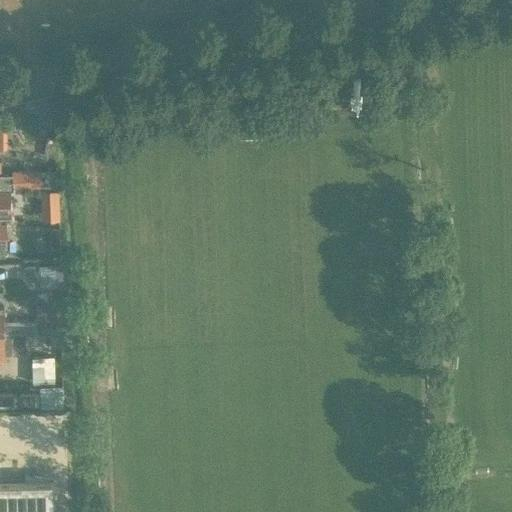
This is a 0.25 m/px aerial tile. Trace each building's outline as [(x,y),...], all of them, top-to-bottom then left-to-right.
[(47,134),(45,136),(45,155),(55,155),(55,134),(47,134)] [(0,189),(11,189),(15,189),(15,187),(41,186),(41,188),(56,187),(56,169),(42,169),(42,168),(11,170),(11,174),(0,173),(0,189)] [(11,189),(0,189),(0,243),(4,243),(4,224),(0,224),(0,217),(12,217),(12,212),(12,211),(11,189)] [(43,220),(58,219),(57,189),(42,189),(43,220)] [(41,287),(63,286),(63,263),(40,264),(41,287)] [(63,332),(62,303),(38,304),(39,333),(63,332)] [(4,306),(0,306),(0,334),(37,333),(36,318),(5,319),(4,306)] [(37,333),(0,334),(0,363),(45,362),(44,333),(39,333),(37,333)] [(42,406),(63,406),(62,386),(41,386),(42,406)] [(53,511),(52,481),(0,482),(0,511),(53,511)]
